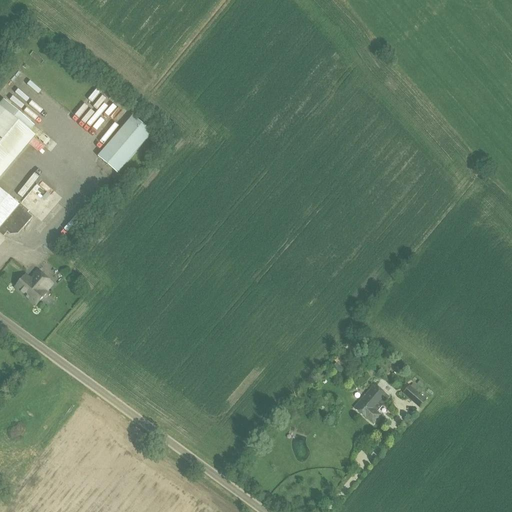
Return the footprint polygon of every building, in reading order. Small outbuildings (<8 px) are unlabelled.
[(0,232),(4,236),(7,231),(11,234),(18,234),(32,217),(27,213),(29,211),(20,204),(20,205),(0,188),(0,179),(36,137),(31,132),(35,126),(4,100),(0,104),(0,232)] [(98,157),(118,174),(152,133),(133,116),(98,157)] [(92,126),(83,143),(93,148),(101,130),(92,126)] [(48,147),(54,153),(61,146),(54,140),(48,147)] [(42,164),(31,178),(38,183),(49,170),(42,164)] [(23,204),(46,223),(65,199),(56,191),(47,202),(36,193),(38,190),(28,181),(18,193),(27,199),(23,204)] [(36,270),(26,282),(23,280),(17,288),(37,305),(46,294),(45,293),(53,284),(36,270)] [(340,374),(344,369),(337,363),(333,368),(340,374)] [(403,393),(420,408),(427,400),(417,392),(420,389),(413,383),(410,386),(409,385),(403,393)] [(354,408),(373,424),(381,415),(377,411),(390,397),(375,384),(354,408)] [(75,399),(62,387),(54,397),(66,408),(75,399)] [(308,395),(318,415),(327,410),(316,390),(308,395)]
